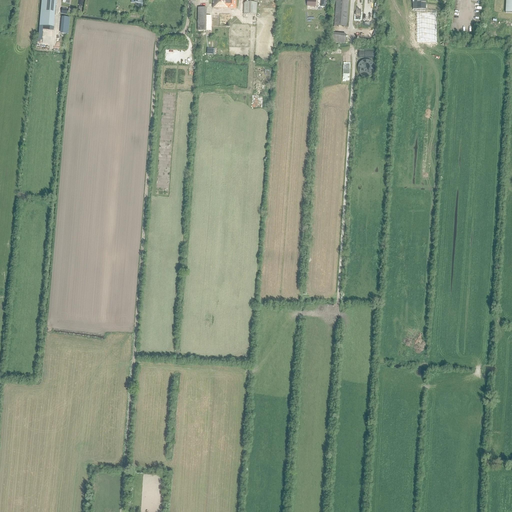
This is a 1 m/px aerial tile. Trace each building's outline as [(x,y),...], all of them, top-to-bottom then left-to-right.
[(53,27),(55,0),(41,0),(40,26),(53,27)] [(212,0),(212,8),(235,8),(235,0),(212,0)] [(334,26),(346,27),(348,0),(333,0),(336,1),(334,26)] [(412,0),(412,10),(425,10),(425,0),(412,0)] [(243,14),(256,15),(257,3),(244,2),(243,14)] [(207,31),(211,31),(211,15),(206,15),(206,8),(198,7),(198,31),(196,31),(196,35),(207,35),(207,31)] [(432,10),(412,10),(412,40),(431,40),(432,10)] [(331,33),(331,43),(344,43),(345,33),(331,33)] [(362,77),(366,78),(371,77),(374,73),(375,69),(374,64),(371,61),(366,60),(362,61),(359,64),(357,69),(359,73),(362,77)]
